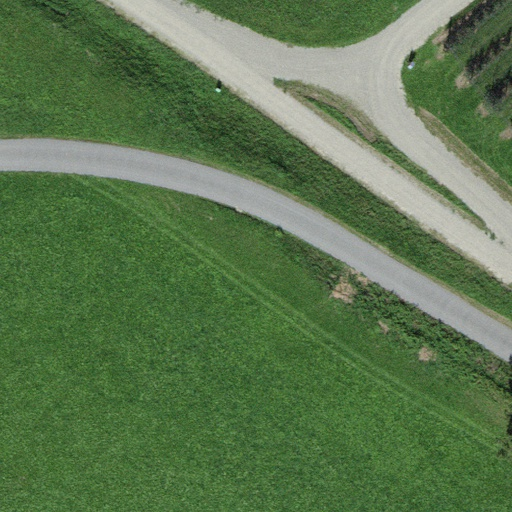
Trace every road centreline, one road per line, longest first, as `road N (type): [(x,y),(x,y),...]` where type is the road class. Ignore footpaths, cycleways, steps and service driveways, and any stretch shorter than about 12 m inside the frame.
road 1 (track): [(0,161),(161,171),(260,205),(362,253),(511,350)]
road 2 (track): [(124,0),(511,269)]
road 3 (track): [(511,233),(394,124),(384,83),(388,58),(444,0)]
